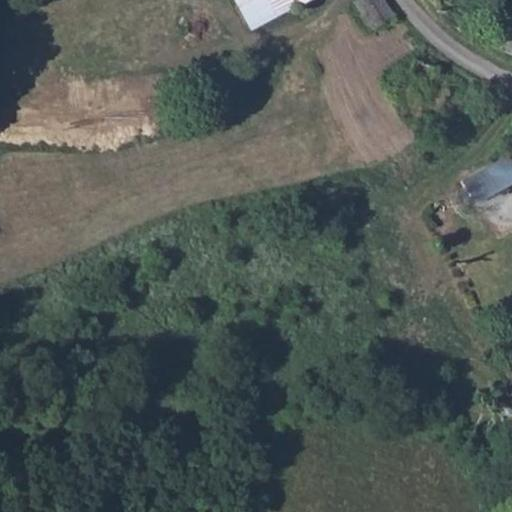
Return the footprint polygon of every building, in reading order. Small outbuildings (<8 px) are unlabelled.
[(266,0),(233,0),(250,30),(276,16),(266,0)] [(266,0),(276,16),(304,0),(266,0)] [(392,15),(382,0),(357,0),(354,3),(371,28),(392,15)] [(511,54),(511,18),(501,14),(484,44),(511,54)] [(511,167),(506,157),(460,180),(471,196),(485,198),(511,181),(511,167)]
